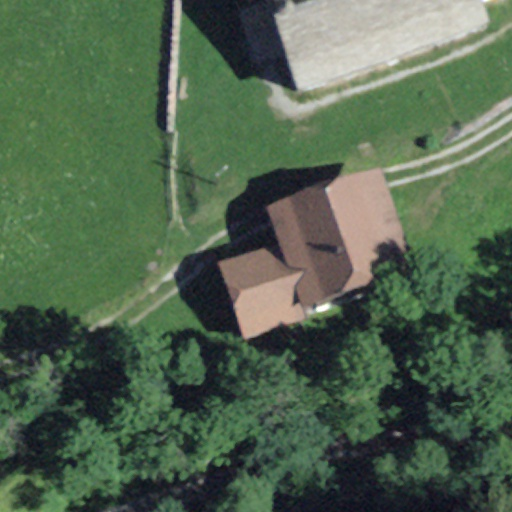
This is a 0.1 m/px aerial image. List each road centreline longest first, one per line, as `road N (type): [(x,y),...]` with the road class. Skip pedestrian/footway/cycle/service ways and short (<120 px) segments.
road 1 (track): [(511,101),(431,152),(219,225),(50,349),(0,366)]
road 2 (track): [(511,436),(294,474),(176,511)]
